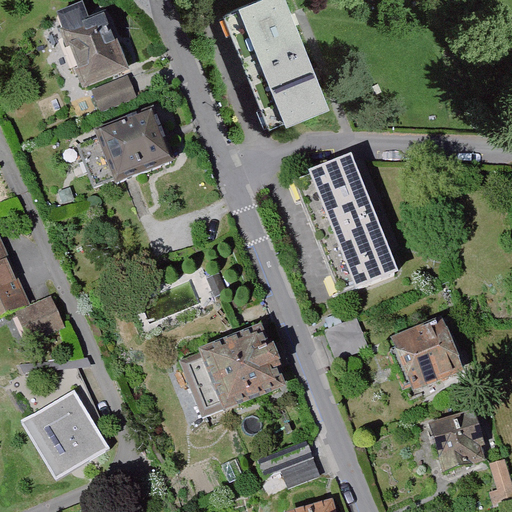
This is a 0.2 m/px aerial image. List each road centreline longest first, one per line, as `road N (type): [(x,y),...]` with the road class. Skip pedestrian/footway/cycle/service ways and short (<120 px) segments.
road 1 (residential): [(366,511),(232,176)]
road 2 (residential): [(232,176),(336,146),(511,151)]
road 3 (residential): [(232,176),(154,0)]
